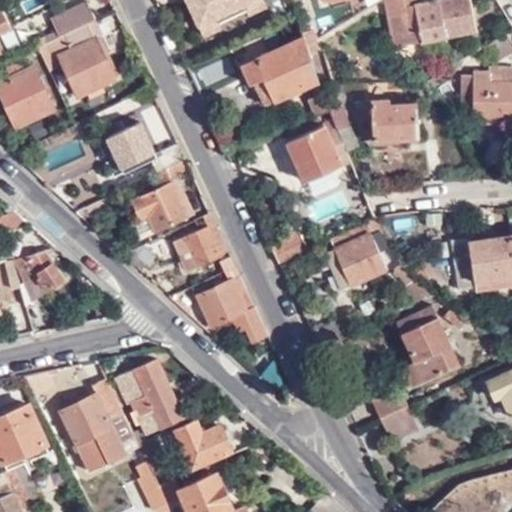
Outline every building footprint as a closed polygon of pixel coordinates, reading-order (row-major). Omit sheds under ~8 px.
[(25,13),(47,2),(46,0),(22,0),(19,2),(25,13)] [(266,7),(262,0),(185,0),(203,36),(221,28),(219,24),(246,11),(248,15),(266,7)] [(418,4),(417,0),(386,0),(389,15),(406,12),(406,6),(418,4)] [(418,7),(418,4),(406,6),(406,12),(389,15),(391,24),(408,20),(410,32),(420,30),(422,40),(476,30),(470,0),(438,0),(439,3),(418,7)] [(59,37),(65,34),(96,20),(87,2),(51,19),(59,37)] [(0,50),(1,51),(0,48),(0,30),(12,25),(3,7),(0,7),(0,50)] [(408,20),(391,24),(395,45),(422,40),(420,30),(410,32),(408,20)] [(38,48),(40,52),(53,46),(76,96),(113,80),(89,28),(67,38),(65,34),(59,37),(38,48)] [(312,30),(304,34),(305,39),(308,44),(316,39),(312,30)] [(511,44),(511,38),(507,32),(484,46),(492,57),(511,44)] [(265,104),(319,81),(308,44),(305,39),(247,64),(265,104)] [(198,65),(204,82),(234,73),(229,56),(198,65)] [(22,72),(17,63),(5,68),(10,78),(0,82),(0,89),(16,125),(53,108),(32,67),(22,72)] [(475,77),(474,108),(474,112),(481,112),(481,122),(504,121),(504,117),(511,117),(511,66),(491,67),(491,71),(475,71),(475,77)] [(153,88),(136,96),(140,103),(156,95),(153,88)] [(389,102),(388,97),(359,99),(360,121),(372,121),(374,140),(418,138),(415,101),(389,102)] [(343,104),(331,111),(338,129),(350,125),(343,104)] [(151,158),(158,171),(167,167),(185,158),(178,141),(156,151),(142,120),(126,128),(123,121),(116,124),(119,131),(108,136),(125,171),(151,158)] [(347,150),(340,135),(331,139),(325,124),(288,142),(307,182),(342,166),(338,154),(347,150)] [(350,125),(338,129),(340,135),(347,150),(358,145),(350,125)] [(171,174),(189,166),(185,158),(167,167),(171,174)] [(189,214),(172,179),(130,198),(138,217),(146,214),(153,230),(189,214)] [(369,200),(365,190),(363,188),(357,191),(363,203),(369,200)] [(310,199),(314,217),(346,209),(342,192),(310,199)] [(104,197),(86,206),(91,215),(108,206),(104,197)] [(193,212),(196,219),(204,215),(211,212),(208,205),(193,212)] [(0,232),(30,222),(16,210),(0,215),(0,232)] [(211,212),(204,215),(209,225),(222,252),(228,249),(211,212)] [(389,221),(392,235),(420,230),(418,215),(389,221)] [(376,217),(330,238),(335,250),(326,255),(341,290),(388,271),(373,235),(382,230),(376,217)] [(222,252),(209,225),(182,238),(197,267),(224,254),(222,252)] [(268,243),(277,262),(305,249),(296,229),(268,243)] [(511,232),(496,235),(482,237),(481,232),(453,235),(460,287),(477,285),(478,288),(511,282),(511,232)] [(197,267),(182,238),(174,242),(187,271),(197,267)] [(63,275),(44,248),(3,261),(22,305),(30,299),(26,290),(40,281),(45,289),(63,275)] [(223,259),(228,269),(236,265),(231,256),(223,259)] [(394,268),(418,300),(434,293),(417,278),(403,261),(394,268)] [(228,269),(223,271),(228,280),(231,279),(246,310),(255,306),(236,265),(228,269)] [(252,341),(268,334),(255,306),(246,310),(231,279),(228,280),(196,295),(210,325),(230,317),(237,332),(246,328),(252,341)] [(30,299),(45,289),(40,281),(26,290),(30,299)] [(460,362),(433,305),(397,321),(415,362),(404,366),(412,383),(460,362)] [(460,327),(466,319),(453,308),(447,316),(460,327)] [(310,332),(317,347),(345,335),(338,319),(310,332)] [(185,415),(158,357),(116,375),(128,402),(134,400),(150,431),(185,415)] [(511,368),(486,380),(494,398),(503,394),(511,413),(511,368)] [(60,410),(90,469),(126,451),(139,444),(105,376),(91,383),(95,393),(60,410)] [(372,399),(380,417),(407,405),(398,387),(372,399)] [(0,413),(0,457),(2,462),(45,444),(27,403),(0,413)] [(407,405),(380,417),(391,440),(419,428),(407,405)] [(204,432),(197,417),(177,426),(195,464),(233,448),(223,423),(204,432)] [(159,485),(171,479),(152,438),(139,444),(141,448),(159,485)] [(138,477),(145,491),(158,484),(146,459),(136,464),(142,475),(138,477)] [(26,462),(16,466),(31,500),(40,496),(26,462)] [(16,466),(3,471),(5,475),(20,507),(32,501),(31,500),(16,466)] [(232,507),(243,502),(227,468),(216,473),(232,507)] [(248,511),(243,502),(232,507),(216,473),(179,489),(190,511),(248,511)] [(186,478),(184,474),(171,479),(159,485),(165,496),(175,491),(172,485),(186,478)] [(0,511),(22,511),(20,507),(5,475),(0,476),(0,486),(4,494),(0,496),(0,511)] [(145,491),(154,509),(172,511),(165,496),(159,485),(158,484),(145,491)] [(348,511),(326,491),(305,511),(348,511)] [(20,507),(22,511),(36,511),(32,501),(20,507)]
